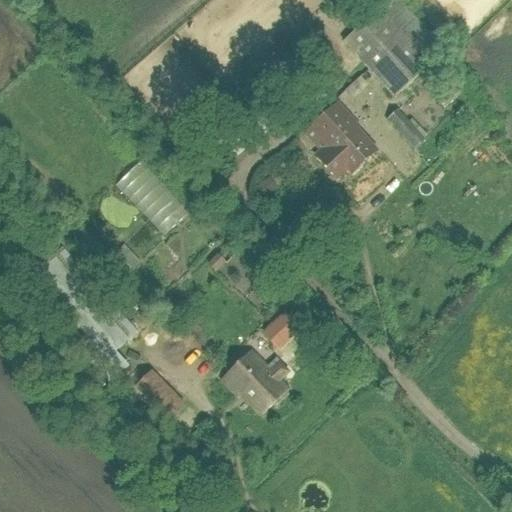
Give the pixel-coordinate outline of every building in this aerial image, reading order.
[(393,99),(431,67),(379,11),(343,44),(393,99)] [(351,176),(377,153),(354,128),(356,126),(337,106),(304,136),(320,153),(317,155),(320,158),(317,161),(336,182),(347,172),(351,176)] [(416,132),(397,112),(386,122),(414,152),(425,142),(424,141),(426,138),(419,129),(416,132)] [(222,148),(235,161),(257,141),(245,127),(222,148)] [(110,385),(130,370),(115,354),(137,334),(62,249),(21,286),(110,385)] [(206,268),(213,275),(223,264),(216,257),(206,268)] [(273,329),(263,337),(277,351),(286,343),(298,331),(285,317),(273,329)] [(269,372),(251,354),(222,382),(238,399),(242,395),(263,416),(288,392),(278,382),(287,373),(277,363),(269,372)] [(155,391),(141,377),(131,386),(146,401),(167,422),(183,407),(162,385),(155,391)]
